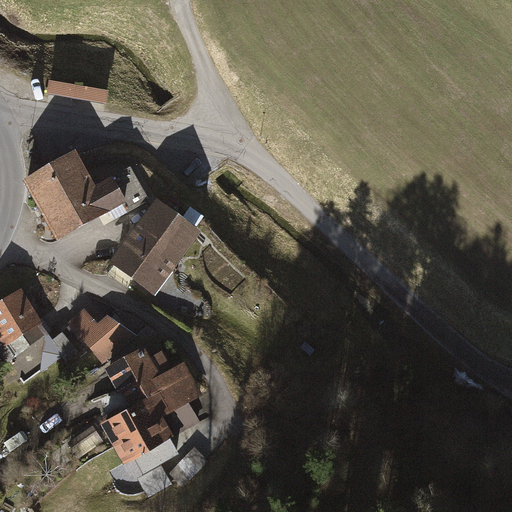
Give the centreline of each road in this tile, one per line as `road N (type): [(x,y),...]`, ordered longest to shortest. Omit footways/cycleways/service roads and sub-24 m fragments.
road 1 (residential): [(0,125),(22,118),(210,141),(253,161),(511,387)]
road 2 (residential): [(0,235),(168,329),(204,367),(239,425)]
